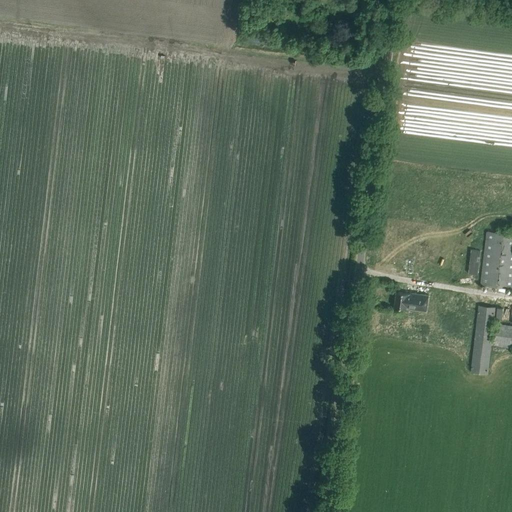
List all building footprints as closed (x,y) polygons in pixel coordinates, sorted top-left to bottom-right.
[(480,284),(511,287),(511,233),(486,231),(480,284)] [(471,249),(468,273),(478,274),(480,250),(471,249)] [(412,292),(412,293),(397,291),(395,307),(410,309),(427,311),(429,294),(412,292)] [(488,373),(495,307),(478,305),(471,371),(488,373)] [(511,325),(497,323),(493,345),(511,347),(511,325)]
